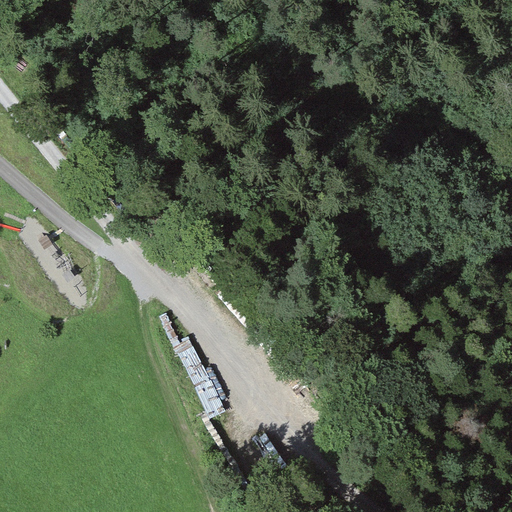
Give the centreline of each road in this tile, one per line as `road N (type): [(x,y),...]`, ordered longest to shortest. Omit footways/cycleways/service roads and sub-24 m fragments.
road 1 (track): [(142,266),(316,465),(376,511)]
road 2 (track): [(0,88),(142,266)]
